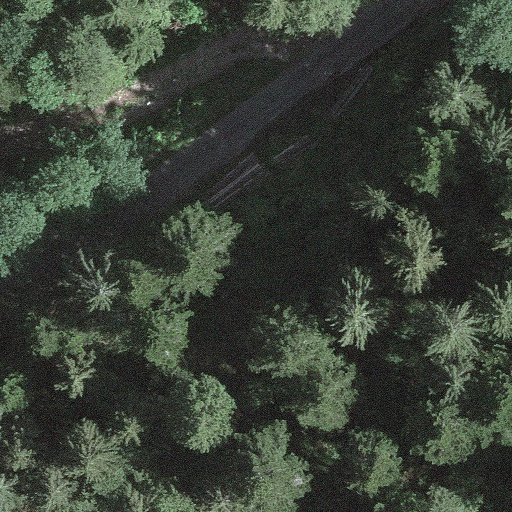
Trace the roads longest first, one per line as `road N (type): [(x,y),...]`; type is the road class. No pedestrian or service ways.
road 1 (unclassified): [(408,0),(219,155),(95,232),(0,275)]
road 2 (track): [(338,51),(276,41),(233,47),(139,100),(0,137)]
